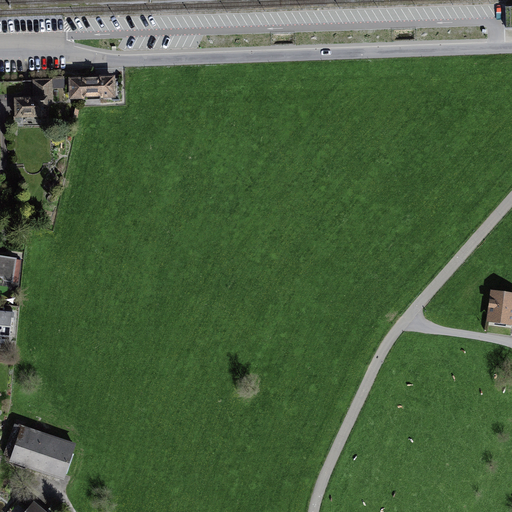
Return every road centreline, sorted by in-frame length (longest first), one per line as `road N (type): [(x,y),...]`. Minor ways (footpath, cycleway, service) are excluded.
road 1 (residential): [(511,48),(117,60),(50,42),(0,44)]
road 2 (residential): [(315,511),(321,480),(382,346),(511,197)]
